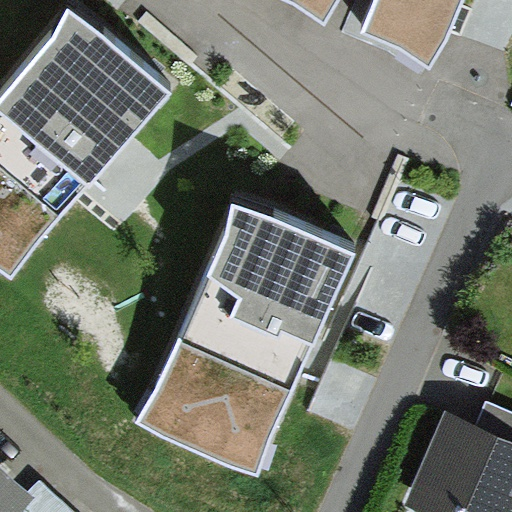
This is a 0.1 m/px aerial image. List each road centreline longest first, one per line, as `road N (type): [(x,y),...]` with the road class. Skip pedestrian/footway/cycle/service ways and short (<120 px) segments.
road 1 (residential): [(339,511),(482,182),(511,160)]
road 2 (residential): [(0,397),(133,511)]
